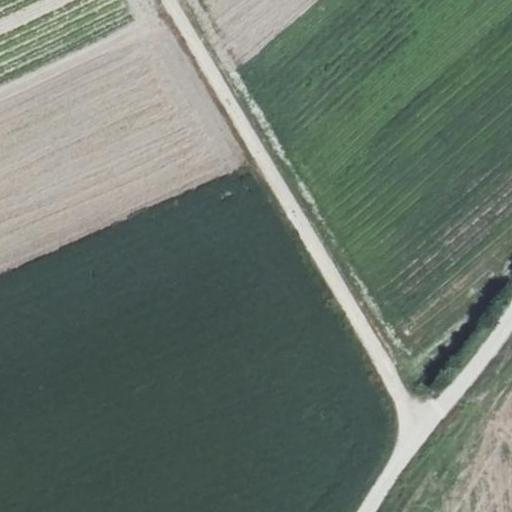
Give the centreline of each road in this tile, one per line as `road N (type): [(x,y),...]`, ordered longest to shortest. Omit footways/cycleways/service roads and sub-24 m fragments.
road 1 (track): [(417,442),(395,389),(166,0)]
road 2 (track): [(367,511),(511,301)]
